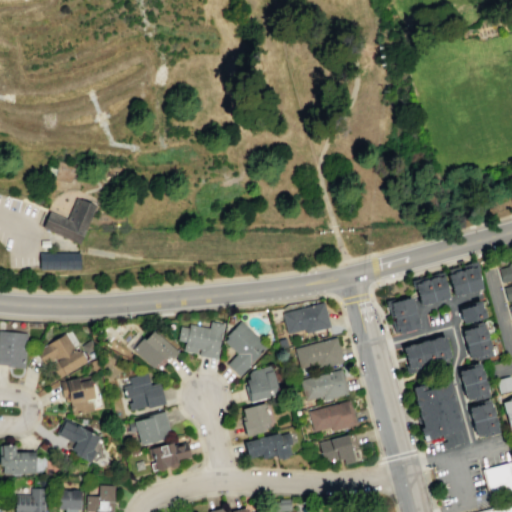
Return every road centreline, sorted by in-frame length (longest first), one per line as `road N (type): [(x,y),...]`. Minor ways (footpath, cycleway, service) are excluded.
road 1 (secondary): [(511,230),(302,284),(69,306),(0,302)]
road 2 (residential): [(406,474),(364,484),(202,482),(144,500),(135,511)]
road 3 (residential): [(371,348),(451,326),(452,378),(471,450)]
road 4 (residential): [(371,348),(415,511)]
